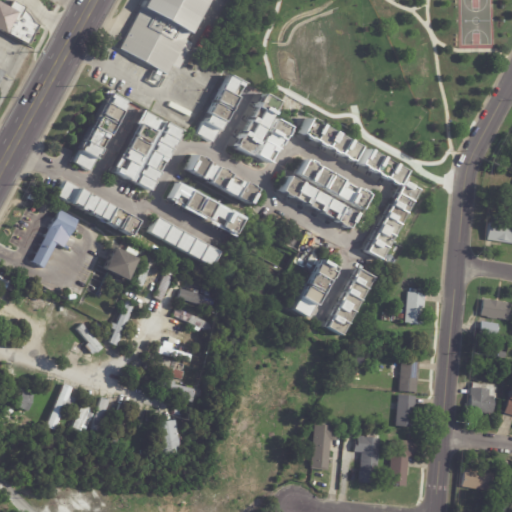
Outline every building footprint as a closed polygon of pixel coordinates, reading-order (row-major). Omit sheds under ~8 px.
[(8,7),(11,0),(24,8),(22,10),(27,15),(31,22),(37,25),(26,45),(3,32),(2,34),(0,32),(0,3),(7,8),(8,7)] [(206,0),(184,40),(191,44),(177,69),(170,65),(165,75),(118,48),(145,0),(206,0)] [(226,75),(241,83),(228,109),(227,108),(226,111),(209,143),(194,134),(201,122),(202,122),(206,115),(205,114),(226,75)] [(246,156),(231,147),(233,145),(232,144),(235,138),(236,139),(239,134),(246,121),(256,103),(255,102),(258,97),(259,97),(261,93),(276,102),(246,156)] [(123,106),(96,155),(94,154),(92,158),(94,159),(87,171),(71,162),(80,147),(82,147),(84,142),(105,103),(106,104),(109,99),(107,98),(110,94),(125,102),(123,106)] [(158,120),(124,180),(110,172),(118,157),(119,158),(121,155),(119,154),(143,111),(158,120)] [(285,126),(287,127),(277,146),(275,145),(273,149),(275,150),(273,154),(272,154),(266,163),(252,156),(262,137),(263,137),(265,133),(272,119),(285,126)] [(357,147),(349,162),(346,160),(346,161),(340,158),(341,157),(333,153),(333,154),(328,151),(328,150),(320,145),(319,146),(314,143),(314,142),(307,138),(307,139),(301,136),(301,135),(298,133),(306,119),(357,147)] [(178,136),(176,135),(169,146),(168,145),(166,148),(167,149),(167,150),(166,149),(163,152),(165,153),(151,178),(150,178),(148,181),(149,182),(145,191),(131,183),(135,175),(133,174),(136,170),(138,171),(141,166),(139,166),(148,150),(149,151),(151,147),(150,146),(155,137),(156,138),(159,133),(157,133),(158,132),(159,133),(162,127),(161,126),(163,122),(180,132),(178,136)] [(396,186),(393,184),(392,185),(386,182),(386,181),(380,177),(380,178),(373,175),(374,174),(367,170),(366,171),(361,168),(361,167),(357,164),(365,150),(404,171),(396,186)] [(193,156),(196,158),(196,157),(202,160),(202,161),(205,163),(204,164),(207,166),(208,165),(217,170),(217,169),(223,172),(223,173),(244,185),(244,184),(250,187),(249,188),(254,190),(246,205),(183,171),(192,155),(193,156)] [(303,161),(305,162),(305,161),(311,164),(311,165),(357,191),(357,190),(363,193),(363,194),(366,196),(357,211),(293,175),(302,160),(303,161)] [(350,221),(345,229),(340,227),(335,225),(335,224),(331,222),(332,221),(291,198),(290,199),(286,197),(285,197),(280,194),(281,193),(278,192),(286,177),(353,214),(350,221)] [(134,222),(126,237),(54,197),(62,182),(134,222)] [(409,186),(418,190),(379,260),(364,252),(403,182),(409,186)] [(175,185),(239,220),(230,236),(227,234),(226,234),(221,231),(221,230),(217,228),(217,227),(165,198),(173,184),(175,185)] [(76,221),(67,238),(60,235),(41,269),(30,263),(59,210),(77,221),(76,221)] [(155,219),(217,253),(209,268),(146,233),(154,218),(155,219)] [(511,244),(502,243),(486,240),(488,223),(495,224),(496,218),(507,220),(507,226),(511,226),(511,244)] [(113,249),(135,260),(124,281),(101,270),(112,249),(113,249)] [(144,278),(139,293),(132,290),(142,264),(145,265),(146,263),(143,262),(145,257),(151,260),(149,265),(148,265),(148,266),(149,266),(148,268),(151,269),(148,277),(145,276),(144,278)] [(332,269),(329,274),(330,274),(327,280),(326,279),(304,318),(290,310),(317,261),(332,269)] [(168,285),(160,302),(153,298),(168,266),(175,269),(168,285)] [(338,337),(324,329),(356,270),(371,278),(338,337)] [(0,276),(19,288),(15,294),(0,285),(0,276)] [(177,299),(180,289),(192,293),(193,290),(197,291),(196,294),(214,300),(211,310),(177,299)] [(50,304),(45,312),(39,308),(38,311),(32,308),(34,305),(22,298),(27,290),(31,292),(31,291),(37,295),(37,296),(50,304)] [(424,295),(421,325),(404,324),(406,292),(424,294),(424,295)] [(498,300),(504,301),(503,302),(511,303),(509,321),(486,317),(486,316),(480,315),(483,298),(488,299),(488,298),(498,300)] [(133,304),(115,347),(107,344),(113,331),(108,329),(111,323),(115,325),(126,301),(133,304)] [(200,329),(172,317),(175,309),(211,325),(208,333),(200,329)] [(487,323),(498,325),(495,337),(478,334),(480,322),(487,323)] [(94,352),(90,355),(83,347),(86,344),(75,329),(81,324),(101,348),(95,353),(94,352)] [(16,329),(19,335),(13,337),(11,331),(16,329)] [(197,339),(195,347),(188,345),(185,354),(191,356),(188,363),(174,358),(174,360),(157,355),(159,347),(160,347),(162,341),(179,346),(180,343),(165,338),(167,330),(197,339)] [(498,351),(505,353),(504,359),(497,358),(498,351)] [(418,363),(415,393),(398,392),(400,361),(418,362),(418,363)] [(182,372),(180,380),(153,374),(155,365),(182,372)] [(482,372),(483,365),(491,366),(490,374),(482,372)] [(179,400),(175,399),(176,395),(152,389),(155,378),(174,383),(174,385),(195,390),(192,403),(179,400)] [(476,414),(468,413),(470,397),(469,397),(469,388),(471,388),(472,383),(496,385),(495,399),(493,399),(492,415),(476,414)] [(75,399),(71,408),(69,407),(68,410),(62,408),(52,432),(43,428),(61,385),(71,389),(68,396),(75,399)] [(511,388),(511,416),(503,414),(510,388),(511,388)] [(31,395),(27,411),(9,406),(14,390),(31,395)] [(415,398),(412,428),(394,427),(397,396),(415,397),(415,398)] [(102,418),(97,433),(89,431),(100,398),(108,401),(102,418)] [(89,405),(86,412),(91,414),(85,428),(81,426),(76,435),(69,431),(82,402),(89,405)] [(126,407),(115,446),(107,444),(118,405),(126,407)] [(126,449),(135,452),(145,416),(136,414),(126,449)] [(158,423),(175,421),(179,455),(163,458),(158,423)] [(335,431),(334,441),(330,441),(327,471),(309,470),(314,423),(336,425),(335,431)] [(377,457),(375,485),(357,483),(360,453),(353,452),(354,441),(356,442),(356,436),(366,437),(366,427),(378,428),(377,439),(379,439),(377,457)] [(415,456),(415,458),(407,457),(404,487),(387,486),(391,440),(406,442),(406,441),(414,441),(413,448),(416,449),(415,456)] [(466,470),(481,473),(493,475),(491,493),(461,488),(464,470),(466,470)]
